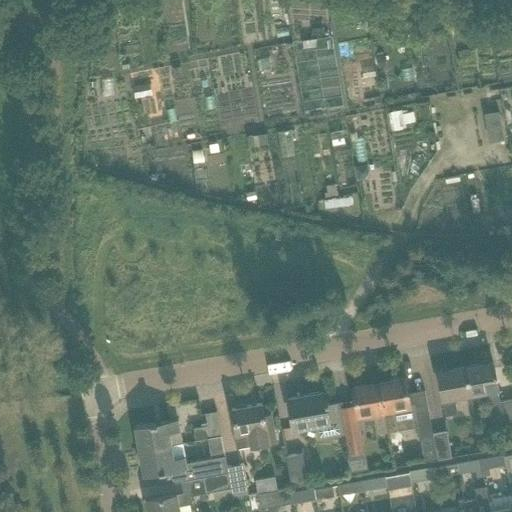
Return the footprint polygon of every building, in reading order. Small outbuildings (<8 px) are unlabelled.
[(375,7),(373,16),(398,20),(400,11),(375,7)] [(323,27),(312,28),(312,37),(324,36),(323,27)] [(385,56),(377,57),(379,67),(386,66),(385,56)] [(142,86),(134,87),(136,97),(143,96),(142,86)] [(430,105),(412,107),(414,122),(432,119),(430,105)] [(503,127),(488,129),(490,142),(505,140),(503,127)] [(267,133),(247,137),(248,146),(268,143),(267,133)] [(367,165),(354,167),(357,180),(364,179),(369,172),(367,165)] [(488,409),(500,406),(497,389),(498,389),(493,362),(465,367),(470,394),(486,392),(488,409)] [(470,394),(465,367),(437,372),(442,399),(443,399),(446,416),(458,414),(455,397),(470,394)] [(410,411),(408,397),(404,378),(378,382),(387,432),(399,430),(396,413),(410,411)] [(363,450),(358,420),(373,417),(376,434),(387,432),(378,382),(352,387),(356,406),(338,409),(343,434),(346,453),(363,450)] [(343,434),(338,409),(337,403),(325,405),(323,392),(288,399),(293,429),(314,425),(317,441),(341,436),(340,434),(343,434)] [(234,423),(232,424),(235,444),(236,449),(249,446),(249,448),(276,443),(274,435),(271,415),(264,417),(261,403),(246,406),(244,404),(238,406),(236,408),(232,409),(234,423)] [(204,414),(207,426),(193,428),(195,440),(221,436),(217,411),(204,414)] [(431,434),(432,433),(428,412),(416,414),(424,462),(436,460),(431,434)] [(171,445),(169,432),(180,430),(178,419),(134,426),(139,451),(171,445)] [(446,431),(432,433),(431,434),(436,460),(451,457),(446,431)] [(174,458),(172,449),(171,445),(139,451),(143,475),(187,468),(185,456),(174,458)] [(286,456),(292,487),(307,484),(302,453),(286,456)] [(506,465),(504,454),(486,457),(488,469),(506,465)] [(228,472),(227,468),(226,461),(225,455),(190,462),(193,478),(202,477),(228,472)] [(476,471),(474,460),(456,463),(459,474),(476,471)] [(459,474),(456,463),(439,466),(441,477),(459,474)] [(242,465),(227,468),(228,472),(231,488),(231,489),(233,502),(248,499),(242,465)] [(428,479),(426,468),(409,471),(411,482),(428,479)] [(411,482),(409,471),(385,475),(387,488),(411,484),(411,482)] [(231,488),(228,472),(202,477),(205,493),(231,488)] [(381,488),(379,477),(361,480),(363,491),(381,488)] [(363,491),(361,480),(337,484),(339,495),(363,491)] [(331,485),(314,489),(316,498),(333,495),(331,485)] [(489,511),(487,498),(485,487),(475,489),(477,498),(463,500),(464,506),(465,511),(489,511)] [(292,503),(290,493),(291,493),(290,488),(265,492),(268,507),(292,503)] [(309,500),(307,490),(291,493),(290,493),(292,503),(309,500)] [(189,511),(188,504),(191,504),(189,492),(147,499),(149,511),(189,511)] [(268,507),(265,492),(257,494),(260,509),(268,507)] [(511,511),(511,499),(511,494),(487,498),(489,511),(511,511)]
